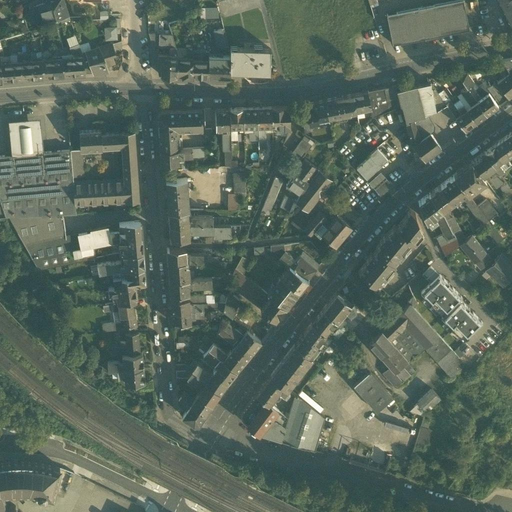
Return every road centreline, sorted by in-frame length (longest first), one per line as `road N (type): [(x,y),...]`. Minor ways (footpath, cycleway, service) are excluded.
road 1 (secondary): [(202,441),(334,269),(408,189),(511,112)]
road 2 (residential): [(147,89),(166,411),(176,428),(202,441)]
road 3 (secondary): [(147,89),(306,93),(511,48)]
road 4 (residential): [(477,511),(224,436),(202,441)]
road 5 (residential): [(21,446),(49,451),(169,507)]
road 6 (secondary): [(0,95),(147,89)]
